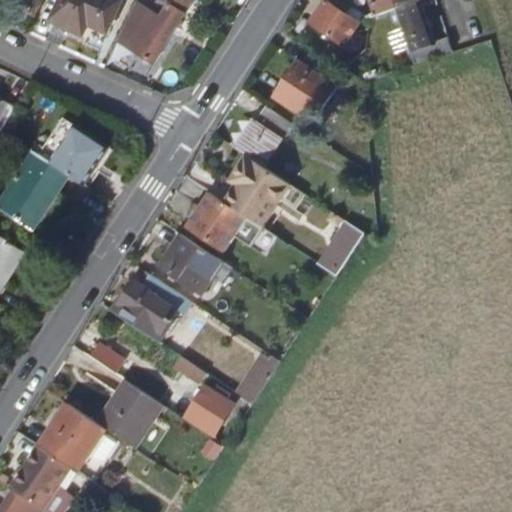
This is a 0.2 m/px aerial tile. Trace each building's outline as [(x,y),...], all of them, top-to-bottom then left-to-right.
[(63,0),(54,21),(83,35),(86,29),(106,38),(123,0),(63,0)] [(139,29),(141,31),(130,48),(154,64),(195,0),(164,0),(172,6),(164,18),(151,10),(139,29)] [(342,0),(326,0),(311,24),(344,45),(365,15),(342,0)] [(373,0),(379,17),(388,14),(422,2),(421,0),(373,0)] [(388,14),(393,30),(400,28),(407,49),(401,52),(406,67),(454,52),(450,39),(439,42),(425,1),(422,2),(388,14)] [(299,61),(275,96),(312,121),(336,85),(299,61)] [(0,99),(0,132),(2,130),(15,107),(0,99)] [(2,130),(10,136),(27,108),(18,103),(15,107),(2,130)] [(259,117),(288,136),(295,125),(267,106),(259,117)] [(256,122),(238,149),(249,157),(264,167),(282,139),(256,122)] [(52,164),(68,174),(86,186),(111,148),(77,126),(52,164)] [(37,153),(0,207),(28,226),(54,188),(57,191),(68,174),(52,164),(37,153)] [(264,167),(249,157),(236,176),(242,180),(227,203),(250,218),(265,228),(293,186),(264,167)] [(213,194),(190,227),(228,251),(250,218),(227,203),(213,194)] [(357,229),(350,224),(336,245),(353,256),(367,235),(357,229)] [(161,267),(203,295),(224,263),(182,235),(161,267)] [(0,237),(0,288),(8,277),(1,273),(17,248),(0,237)] [(353,256),(336,245),(322,266),(339,277),(351,259),(353,256)] [(123,307),(141,319),(136,326),(170,349),(198,307),(154,278),(146,289),(139,284),(123,307)] [(91,358),(116,375),(125,362),(100,345),(91,358)] [(261,350),(241,393),(259,401),(279,359),(261,350)] [(175,365),(201,383),(207,374),(181,356),(175,365)] [(120,398),(106,420),(141,443),(166,407),(126,381),(117,396),(120,398)] [(195,404),(186,417),(215,436),(235,406),(228,401),(233,395),(219,386),(214,392),(207,387),(198,399),(194,396),(190,401),(195,404)] [(70,404),(42,447),(66,462),(79,472),(108,429),(101,425),(70,404)] [(108,429),(137,449),(141,443),(106,420),(101,425),(108,429)] [(41,446),(14,488),(29,498),(38,504),(66,462),(42,447),(41,446)] [(11,496),(0,511),(46,511),(47,510),(38,504),(29,498),(28,501),(11,490),(8,494),(11,496)]
